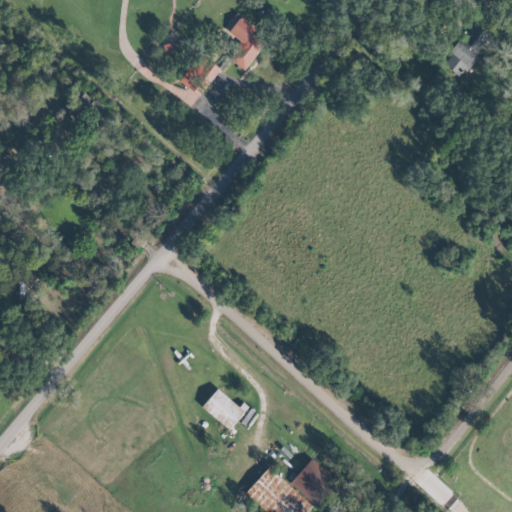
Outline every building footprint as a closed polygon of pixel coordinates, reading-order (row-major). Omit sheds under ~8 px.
[(255,27),(240,16),(221,41),(233,50),(227,58),(243,70),(264,43),(250,33),(255,27)] [(489,37),(473,23),(440,63),(455,75),(465,63),(466,65),(489,37)] [(217,69),(196,54),(178,81),(186,87),(178,98),(191,107),(217,69)] [(226,430),(244,411),(217,387),(200,406),(226,430)] [(88,475),(62,457),(52,471),(79,489),(88,475)] [(267,466),(244,493),(264,511),(306,511),(334,481),(309,459),(288,484),(267,466)] [(36,487),(62,509),(73,496),(47,474),(36,487)]
